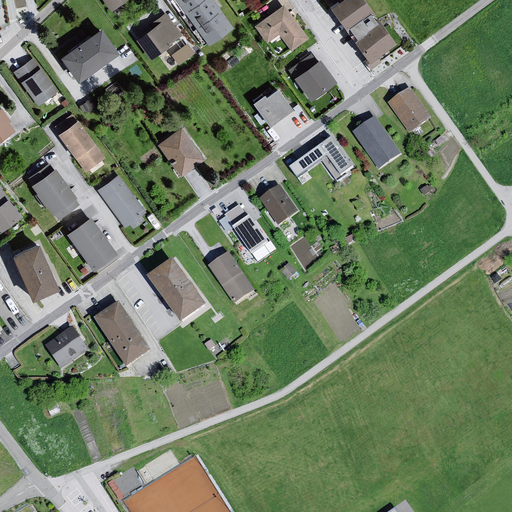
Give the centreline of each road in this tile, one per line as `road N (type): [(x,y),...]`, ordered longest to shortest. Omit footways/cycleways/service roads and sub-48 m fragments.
road 1 (residential): [(45,487),(276,396),(511,228)]
road 2 (residential): [(363,92),(0,354)]
road 3 (residential): [(502,199),(405,62)]
